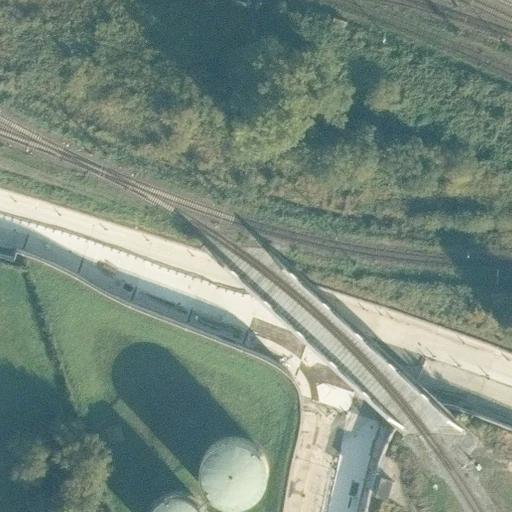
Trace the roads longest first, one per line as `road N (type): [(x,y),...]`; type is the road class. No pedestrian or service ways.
road 1 (secondary): [(0,220),(362,341)]
road 2 (residential): [(362,341),(324,511)]
road 3 (secondary): [(362,341),(511,396)]
